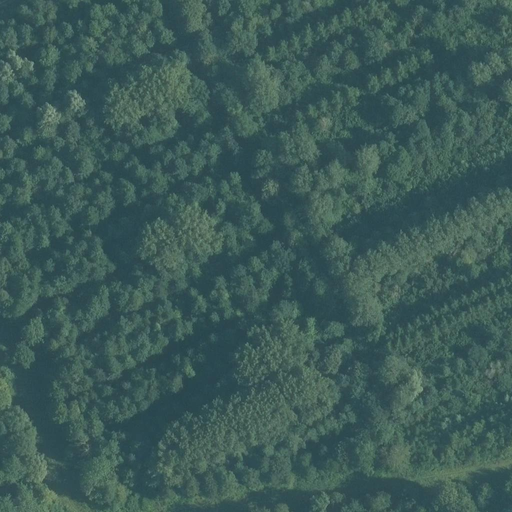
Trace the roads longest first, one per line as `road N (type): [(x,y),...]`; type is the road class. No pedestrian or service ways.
road 1 (track): [(511,466),(212,511)]
road 2 (track): [(74,511),(0,346)]
